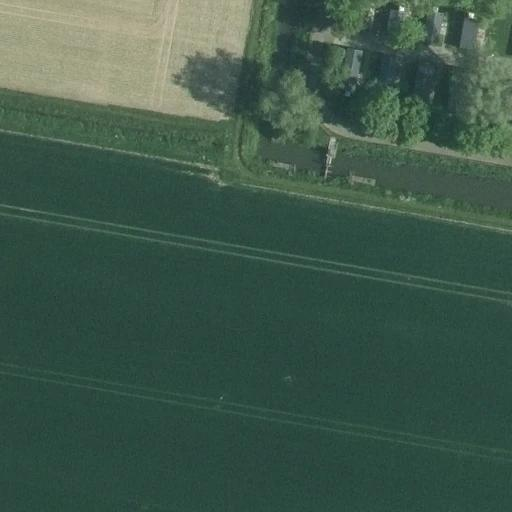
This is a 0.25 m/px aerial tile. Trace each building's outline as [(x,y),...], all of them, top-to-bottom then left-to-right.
[(371,2),(362,0),(355,0),(349,31),(365,34),(371,2)] [(407,6),(392,3),(385,37),(401,40),(407,6)] [(444,13),(428,10),(422,44),(438,47),(444,13)] [(480,20),(464,18),(458,51),(474,54),(480,20)] [(361,53),(345,49),(338,90),(354,93),(361,53)] [(396,58),(380,55),(373,96),(389,99),(396,58)] [(433,65),(417,62),(410,103),(426,106),(433,65)] [(470,73),(454,70),(446,110),(462,113),(470,73)]
